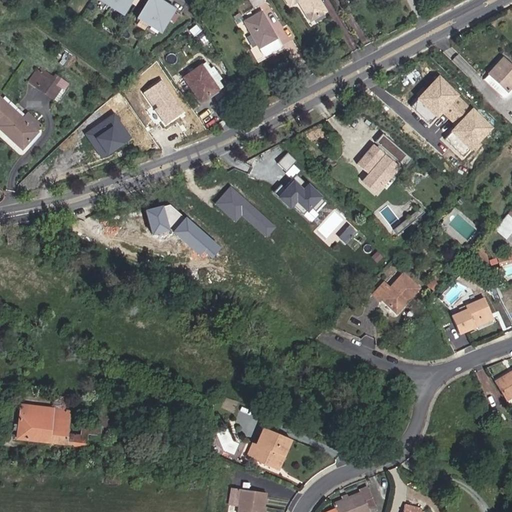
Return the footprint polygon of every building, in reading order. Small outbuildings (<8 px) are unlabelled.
[(105,0),(123,11),(130,0),(105,0)] [(148,0),(139,15),(161,29),(173,10),(157,0),(148,0)] [(284,0),(289,7),(298,2),(310,21),(326,11),(319,0),(284,0)] [(262,11),(243,21),(258,50),(277,39),(262,11)] [(280,50),(281,45),(277,39),(258,50),(261,56),(267,57),(280,50)] [(511,66),(503,58),(483,79),(502,97),(511,86),(511,66)] [(211,69),(207,62),(202,65),(206,72),(211,69)] [(220,89),(219,88),(221,86),(218,81),(220,79),(212,68),(211,69),(206,72),(202,65),(184,78),(201,102),(220,89)] [(60,82),(39,67),(37,70),(45,76),(58,85),(60,82)] [(37,70),(29,81),(37,86),(45,76),(37,70)] [(59,90),(63,92),(64,90),(58,85),(45,76),(37,86),(53,98),(59,90)] [(438,77),(410,106),(429,125),(443,111),(457,125),(444,139),(463,157),(491,128),(438,77)] [(184,112),(161,80),(143,92),(166,125),(184,112)] [(22,118),(0,98),(0,128),(21,148),(41,125),(27,112),(22,118)] [(114,114),(85,134),(102,158),(131,138),(114,114)] [(383,183),(404,157),(380,137),(351,171),(382,198),(389,188),(383,183)] [(287,170),(296,159),(288,152),(279,163),(287,170)] [(335,161),(330,155),(321,163),(326,169),(335,161)] [(275,195),(290,208),(295,202),(307,212),(321,196),(296,172),(275,195)] [(230,187),(214,204),(234,222),(241,214),(265,237),(274,228),(230,187)] [(169,204),(144,211),(151,235),(169,230),(198,255),(204,249),(212,256),(219,248),(169,204)] [(349,225),(339,237),(345,241),(355,230),(349,225)] [(16,237),(5,240),(8,247),(17,245),(16,237)] [(482,259),(489,256),(485,245),(478,248),(482,259)] [(499,262),(499,265),(510,262),(508,255),(494,259),(495,263),(499,262)] [(418,262),(411,256),(406,261),(413,268),(418,262)] [(377,304),(379,303),(392,315),(403,303),(405,305),(417,292),(401,278),(388,292),(381,286),(370,298),(377,304)] [(477,325),(475,320),(493,313),(486,296),(467,304),(469,308),(454,314),(461,332),(477,325)] [(405,305),(403,303),(392,315),(394,317),(405,305)] [(477,325),(495,318),(493,313),(475,320),(477,325)] [(511,371),(495,382),(504,398),(511,393),(511,371)] [(25,439),(86,446),(88,433),(83,432),(82,436),(68,434),(70,411),(52,409),(21,405),(19,425),(27,426),(25,439)] [(19,425),(17,438),(25,439),(27,426),(19,425)] [(258,444),(251,458),(275,469),(281,455),(285,456),(292,439),(265,428),(258,444)] [(254,443),(248,457),(251,458),(258,444),(254,443)] [(275,469),(279,470),(285,456),(281,455),(275,469)] [(107,473),(107,481),(120,482),(120,474),(107,473)] [(367,486),(360,488),(362,494),(369,491),(367,486)] [(230,504),(240,505),(242,489),(232,488),(230,504)] [(240,505),(238,511),(261,511),(262,509),(264,510),(266,492),(242,489),(240,505)] [(371,511),(377,510),(375,505),(369,491),(362,494),(349,499),(343,502),(334,506),(335,508),(325,511),(371,511)]
